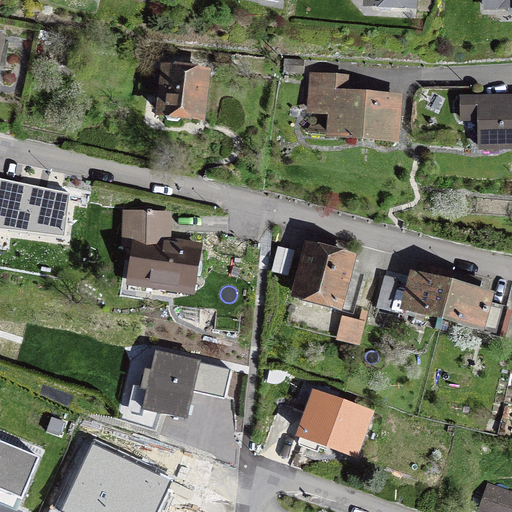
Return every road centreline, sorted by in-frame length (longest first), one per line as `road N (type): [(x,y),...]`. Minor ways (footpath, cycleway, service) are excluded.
road 1 (residential): [(254,208),(511,270)]
road 2 (residential): [(0,151),(254,208)]
road 3 (residential): [(247,464),(254,208)]
road 4 (residential): [(309,66),(511,70)]
road 5 (residential): [(247,464),(385,511)]
